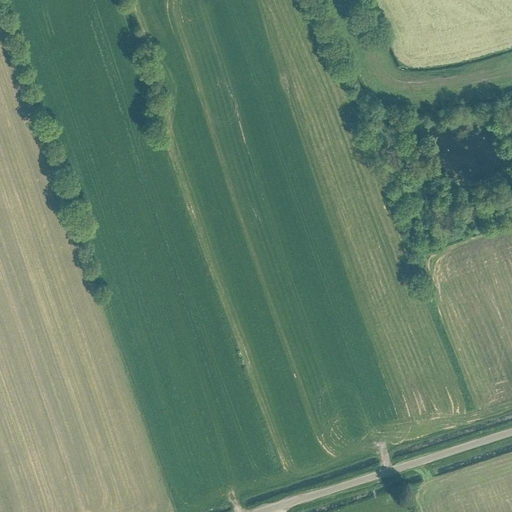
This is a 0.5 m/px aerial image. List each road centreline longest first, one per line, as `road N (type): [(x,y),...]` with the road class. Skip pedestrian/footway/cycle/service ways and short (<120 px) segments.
road 1 (unclassified): [(511,432),(262,511)]
road 2 (track): [(346,0),(385,79),(420,85),(511,69)]
